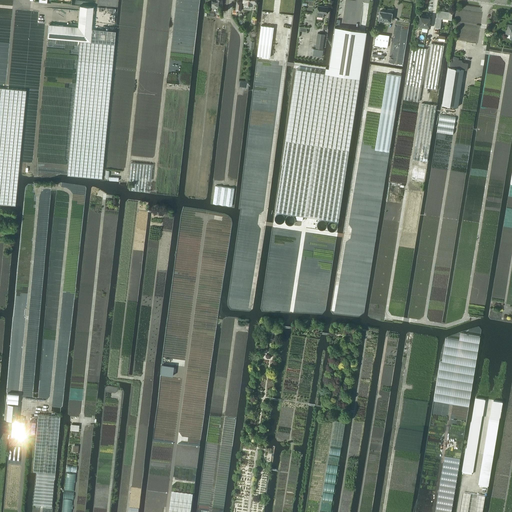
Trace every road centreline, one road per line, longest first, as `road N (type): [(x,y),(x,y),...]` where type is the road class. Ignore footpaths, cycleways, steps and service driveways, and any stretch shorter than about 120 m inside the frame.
road 1 (track): [(352,272),(390,33)]
road 2 (track): [(383,511),(410,351)]
